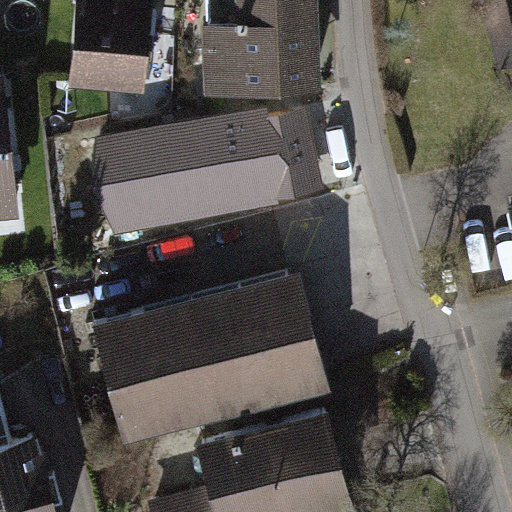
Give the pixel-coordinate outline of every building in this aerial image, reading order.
[(161,0),(89,0),(81,76),(152,84),(161,0)] [(322,77),(320,0),(247,0),(248,12),(212,12),(214,79),(322,77)] [(0,66),(0,206),(25,204),(11,65),(0,66)] [(303,109),(95,148),(113,241),(320,202),(303,109)] [(324,392),(294,276),(90,329),(121,446),(324,392)] [(353,511),(323,410),(196,448),(208,490),(143,510),(143,511),(353,511)] [(57,511),(37,432),(0,441),(0,511),(57,511)]
